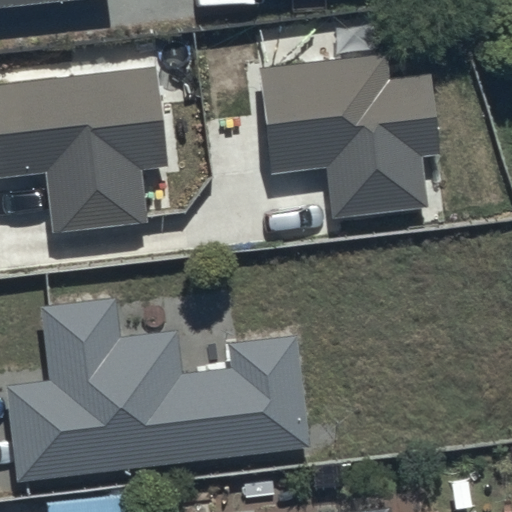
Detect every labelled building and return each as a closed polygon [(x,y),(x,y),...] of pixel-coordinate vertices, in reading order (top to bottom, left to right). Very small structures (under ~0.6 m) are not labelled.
[(0,0),(0,8),(80,0),(0,0)] [(384,55),(261,68),(273,173),(328,167),(333,219),(429,208),(423,155),(439,153),(430,74),(386,79),(384,55)] [(153,66),(0,84),(0,178),(46,172),(53,231),(147,220),(141,166),(164,164),(153,66)] [(403,243),(319,252),(327,338),(412,330),(403,243)] [(114,298),(38,307),(46,378),(3,383),(14,486),(310,452),(297,337),(227,345),(230,370),(179,375),(175,334),(119,341),(114,298)]
